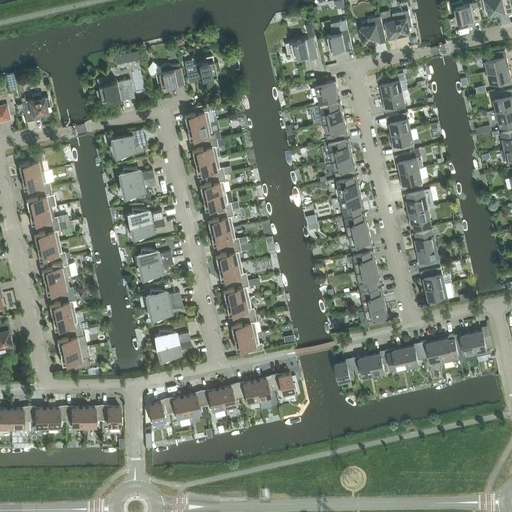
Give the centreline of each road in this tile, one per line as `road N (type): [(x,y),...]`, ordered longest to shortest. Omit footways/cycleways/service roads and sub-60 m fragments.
road 1 (residential): [(219,364),(162,109)]
road 2 (residential): [(411,322),(355,67)]
road 3 (tertiary): [(209,506),(439,503)]
road 4 (residential): [(47,385),(0,173)]
road 5 (residential): [(0,145),(162,109)]
road 6 (residential): [(355,67),(511,32)]
